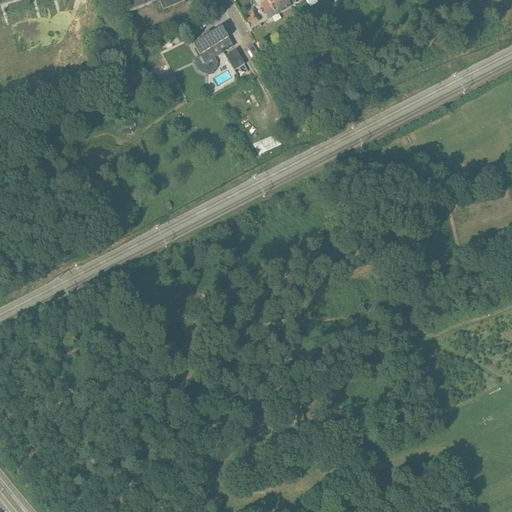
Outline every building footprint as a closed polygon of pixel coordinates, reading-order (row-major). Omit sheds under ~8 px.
[(124,0),(127,6),(120,9),(122,15),(160,0),(163,10),(184,1),(183,0),(124,0)] [(257,0),(264,12),(283,0),(257,0)] [(277,17),(291,8),(286,0),(283,0),(264,12),(269,20),(272,18),(274,21),(278,19),(277,17)] [(303,23),(306,20),(307,20),(303,12),(298,15),(302,22),(303,23)] [(258,16),(252,19),(254,24),(260,20),(258,16)] [(233,47),(221,27),(210,34),(209,31),(200,36),(202,39),(193,44),(200,55),(194,59),(195,65),(197,70),(202,73),(208,74),(213,73),(217,68),(217,63),(215,58),(233,47)] [(252,59),(258,55),(252,45),(246,49),(252,59)] [(140,58),(137,48),(132,50),(136,60),(140,58)] [(234,71),(244,64),(235,50),(225,56),(234,71)] [(161,86),(157,72),(145,76),(150,90),(161,86)] [(230,125),(224,129),(228,134),(234,131),(230,125)] [(255,144),(260,155),(278,147),(273,136),(255,144)] [(298,428),(304,426),(303,414),(296,415),(298,428)]
